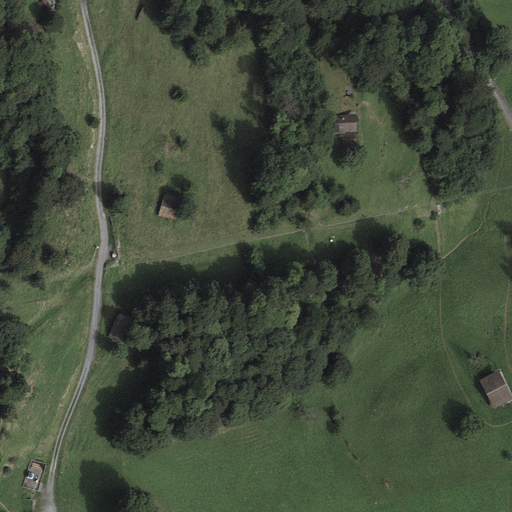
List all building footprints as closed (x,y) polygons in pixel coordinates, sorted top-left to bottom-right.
[(44,0),(41,2),(46,11),(50,8),(45,0),(44,0)] [(335,129),(336,133),(344,133),(344,132),(343,129),(353,129),(353,117),(336,118),(337,129),(335,129)] [(349,135),(349,132),(344,132),(344,133),(344,144),(353,144),(353,135),(349,135)] [(175,218),(177,212),(174,211),(177,199),(166,196),(161,214),(175,218)] [(119,316),(112,334),(126,340),(133,322),(119,316)] [(497,375),(483,382),(494,405),(509,398),(497,375)] [(24,487),(37,491),(46,463),(33,459),(24,487)] [(20,499),(19,511),(29,511),(30,499),(20,499)]
